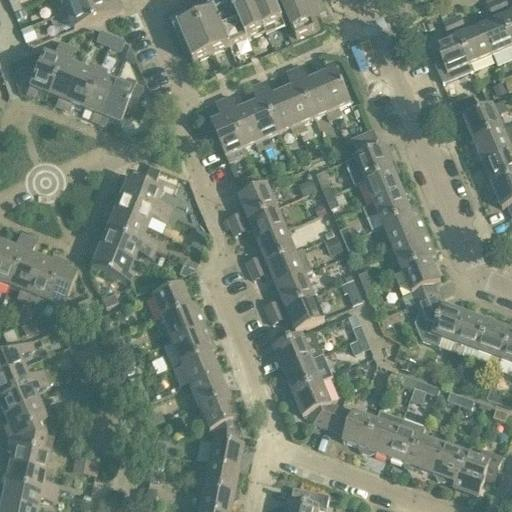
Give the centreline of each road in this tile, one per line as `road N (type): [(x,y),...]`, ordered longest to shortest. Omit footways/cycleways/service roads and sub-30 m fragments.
road 1 (residential): [(276,454),(237,336),(237,274),(187,137)]
road 2 (residential): [(511,291),(478,277),(376,28)]
road 3 (residential): [(180,107),(376,28)]
road 4 (residential): [(0,205),(187,137)]
road 5 (residential): [(276,454),(427,511)]
